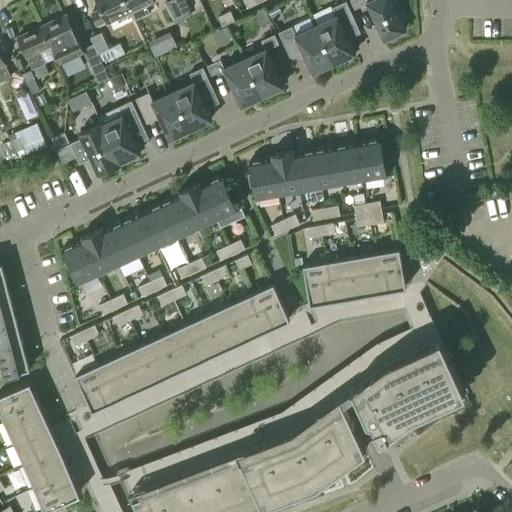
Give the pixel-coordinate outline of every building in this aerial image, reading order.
[(131,10),(125,0),(96,0),(100,7),(91,12),(97,24),(106,20),(106,21),(130,10),(131,10)] [(125,0),(131,10),(130,10),(134,19),(149,12),(145,3),(152,0),(125,0)] [(183,14),(176,0),(169,0),(165,2),(173,18),(183,14)] [(187,12),(190,10),(185,0),(176,0),(183,14),(187,12)] [(355,51),(345,30),(357,25),(346,0),(333,6),(337,15),(316,24),(333,61),(336,60),(338,63),(352,56),(351,53),(355,51)] [(404,15),(397,1),(394,2),(392,0),(350,0),(354,8),(366,2),(383,38),(406,28),(400,16),(404,15)] [(235,20),(232,14),(230,10),(218,16),(222,26),(235,20)] [(41,25),(50,45),(52,44),(60,61),(83,51),(66,14),(41,25)] [(333,61),(316,24),(296,34),(292,25),(278,31),(290,56),(302,50),(311,71),(333,61)] [(50,45),(41,25),(16,36),(31,68),(33,67),(38,78),(49,72),(44,62),(45,62),(40,50),(50,45)] [(157,52),(179,43),(174,30),(151,38),(157,52)] [(90,36),(98,53),(109,48),(101,31),(90,36)] [(266,48),(279,42),(274,33),(261,39),(265,48),(266,47),(266,48)] [(94,46),(84,50),(94,70),(103,66),(94,46)] [(283,84),(266,48),(266,47),(265,48),(244,57),(262,94),(265,93),(266,96),(281,89),(279,86),(283,84)] [(0,80),(10,75),(0,52),(0,80)] [(244,57),(224,67),(223,68),(240,104),(244,103),(245,106),(260,99),(258,96),(262,94),(244,57)] [(224,67),(220,58),(207,64),(211,74),(223,68),(224,67)] [(195,81),(207,76),(203,66),(189,72),(194,81),(195,81)] [(156,94),(169,88),(161,71),(148,77),(156,94)] [(109,77),(112,83),(120,86),(126,83),(121,72),(109,77)] [(195,81),(202,96),(214,91),(207,76),(195,81)] [(202,96),(195,81),(194,81),(173,91),(190,127),(212,117),(202,96)] [(75,107),(94,101),(89,87),(70,93),(75,107)] [(190,127),(173,91),(153,100),(149,91),(135,98),(147,122),(159,117),(168,137),(190,127)] [(140,151),(124,115),(136,109),(131,100),(98,115),(119,162),(120,162),(119,160),(122,159),(123,162),(138,156),(136,152),(140,151)] [(81,137),(70,142),(76,155),(79,163),(91,157),(98,172),(119,162),(98,115),(97,116),(100,123),(79,132),(81,137)] [(20,135),(11,139),(15,151),(25,147),(20,135)] [(387,161),(385,150),(382,151),(379,137),(356,141),(363,180),(386,176),(384,162),(387,161)] [(15,151),(11,139),(1,143),(6,155),(15,151)] [(363,180),(356,141),(335,144),(342,184),(363,180)] [(76,155),(70,142),(57,148),(63,161),(76,155)] [(342,184),(335,144),(314,148),(321,187),(342,184)] [(321,187),(314,148),(294,152),(294,150),(293,150),(300,191),(321,187)] [(300,191),(293,150),(272,154),(279,195),(300,191)] [(279,195),(272,154),(271,154),(271,156),(250,159),(252,174),(249,174),(251,185),(254,184),(257,199),(279,195)] [(238,210),(232,197),(235,195),(230,185),(227,187),(221,174),(201,183),(201,181),(200,182),(217,219),(238,210)] [(217,219),(200,182),(180,191),(197,228),(217,219)] [(197,228),(180,191),(179,191),(180,193),(161,201),(178,237),(197,228)] [(382,210),(380,200),(367,202),(368,212),(382,210)] [(178,237),(161,201),(142,210),(158,246),(178,237)] [(368,212),(367,202),(353,204),(355,215),(368,212)] [(340,215),(338,204),(325,206),(327,217),(340,215)] [(327,217),(325,206),(312,209),(313,219),(327,217)] [(158,246),(142,210),(122,219),(139,256),(158,246)] [(384,220),(382,210),(368,212),(370,223),(384,220)] [(370,223),(368,212),(355,215),(357,225),(370,223)] [(300,222),(295,213),(283,219),(287,228),(300,222)] [(139,256),(122,219),(103,228),(102,227),(119,265),(139,256)] [(287,228),(283,219),(271,224),(275,234),(287,228)] [(335,232),(333,222),(320,224),(322,234),(335,232)] [(322,234),(320,224),(307,226),(309,237),(322,234)] [(119,265),(102,227),(82,236),(99,274),(119,265)] [(99,274),(82,236),(81,236),(82,238),(62,247),(69,260),(65,262),(70,271),(73,270),(79,283),(99,274)] [(245,248),(241,238),(228,244),(233,253),(245,248)] [(233,253),(228,244),(216,249),(221,259),(233,253)] [(406,286),(399,247),(375,251),(382,290),(406,286)] [(382,290),(375,251),(351,256),(358,295),(382,290)] [(252,263),(247,253),(235,259),(239,269),(252,263)] [(206,266),(201,256),(189,262),(194,271),(206,266)] [(358,295),(351,256),(326,260),(333,299),(358,295)] [(333,299),(326,260),(303,264),(310,303),(333,299)] [(194,271),(189,262),(177,268),(181,277),(194,271)] [(230,273),(225,263),(213,269),(218,279),(230,273)] [(218,279),(213,269),(201,275),(205,284),(218,279)] [(167,284),(162,274),(150,280),(154,290),(167,284)] [(154,290),(150,280),(138,286),(142,295),(154,290)] [(290,318),(273,282),(251,292),(267,328),(290,318)] [(0,307),(13,304),(7,283),(0,285),(0,307)] [(186,293),(182,284),(169,289),(174,299),(186,293)] [(174,299),(169,289),(157,295),(162,304),(174,299)] [(267,328),(251,292),(229,303),(245,339),(267,328)] [(127,302),(123,293),(111,298),(115,308),(127,302)] [(115,308),(111,298),(99,304),(103,313),(115,308)] [(245,339),(229,303),(207,313),(223,349),(245,339)] [(0,329),(18,325),(13,304),(0,307),(0,329)] [(143,313),(138,304),(126,309),(130,319),(143,313)] [(130,319),(126,309),(114,315),(118,325),(130,319)] [(223,349),(207,313),(185,323),(202,359),(223,349)] [(202,359),(185,323),(163,333),(180,369),(202,359)] [(99,333),(95,324),(82,330),(86,339),(99,333)] [(0,352),(24,346),(18,325),(0,329),(0,352)] [(86,339),(82,330),(70,335),(75,345),(86,339)] [(180,369),(163,333),(141,343),(158,379),(180,369)] [(463,385),(443,342),(391,366),(365,385),(365,386),(355,393),(366,418),(372,420),(379,437),(388,433),(412,415),(414,415),(412,411),(436,400),(437,403),(437,404),(440,403),(440,402),(439,402),(438,399),(453,393),(450,386),(459,382),(461,386),(463,385)] [(158,379),(141,343),(119,353),(136,389),(158,379)] [(0,375),(29,368),(24,346),(0,352),(0,375)] [(136,389),(119,353),(97,363),(114,399),(136,389)] [(114,399),(97,363),(75,373),(92,409),(114,399)] [(40,403),(29,381),(0,394),(0,411),(4,420),(40,403)] [(290,490),(314,481),(316,484),(315,484),(316,485),(317,484),(319,483),(318,482),(318,483),(317,480),(338,464),(340,467),(339,467),(340,468),(342,466),(342,465),(340,462),(354,453),(350,445),(359,441),(363,449),(363,450),(365,448),(343,401),(295,435),(132,497),(138,511),(210,511),(215,510),(215,511),(232,511),(233,511),(236,511),(260,502),(262,505),(264,504),(260,494),(269,490),(272,497),(287,491),(289,495),(291,494),(290,490)] [(50,425),(40,403),(4,420),(14,442),(50,425)] [(60,447),(50,425),(14,442),(24,463),(60,447)] [(70,469),(60,447),(24,463),(34,485),(70,469)] [(80,491),(70,469),(34,485),(44,508),(80,491)]
